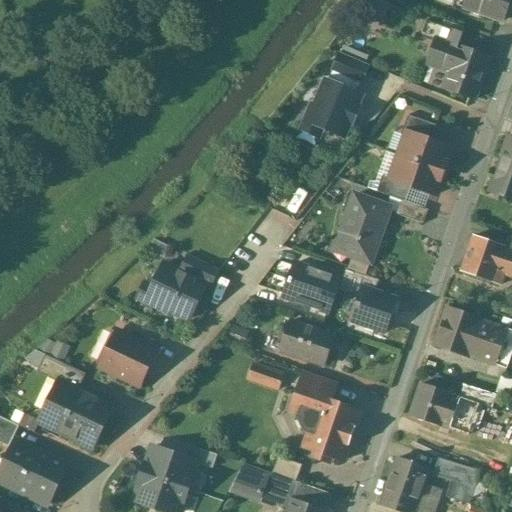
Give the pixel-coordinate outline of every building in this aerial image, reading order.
[(377,0),(377,1),(372,0),(371,0),(365,17),(380,22),(386,5),(378,2),(379,0),(377,0)] [(508,0),(452,0),(451,4),(464,9),(463,9),(501,22),(508,0)] [(441,26),(425,21),(420,33),(436,39),(435,40),(447,45),(457,48),(457,46),(464,28),(443,21),(441,26)] [(489,58),(457,46),(457,48),(445,83),(433,79),(431,85),(474,101),(489,58)] [(326,84),(356,97),(367,70),(338,58),(326,84)] [(356,97),(326,84),(322,82),(304,124),(345,141),(363,100),(356,97)] [(435,126),(407,116),(401,132),(407,134),(408,133),(430,141),(435,126)] [(430,141),(408,133),(407,134),(399,157),(447,173),(449,166),(447,161),(451,149),(430,141)] [(511,138),(507,137),(506,138),(507,138),(502,157),(501,157),(496,174),(495,174),(489,191),(488,191),(487,192),(511,201),(511,138)] [(447,173),(399,157),(391,179),(391,180),(409,187),(434,196),(439,183),(444,181),(447,173)] [(391,179),(381,176),(376,192),(401,201),(404,202),(409,187),(391,180),(391,179)] [(333,188),(324,200),(329,205),(339,192),(333,188)] [(389,208),(353,195),(334,251),(335,251),(336,249),(352,254),(351,257),(370,264),(389,208)] [(404,202),(401,201),(396,215),(422,224),(427,210),(404,202)] [(504,247),(473,236),(460,272),(500,286),(503,275),(511,277),(511,252),(503,249),(504,247)] [(511,238),(508,237),(504,247),(503,249),(511,252),(511,238)] [(217,271),(187,257),(179,273),(204,285),(205,284),(209,287),(217,271)] [(179,273),(163,265),(152,287),(155,295),(149,306),(169,316),(171,312),(188,320),(195,305),(196,305),(197,304),(196,303),(199,297),(200,298),(200,297),(200,296),(205,285),(204,285),(179,273)] [(378,281),(345,269),(339,286),(359,293),(361,288),(374,292),(378,281)] [(374,292),(361,288),(359,293),(349,321),(385,333),(396,300),(374,292)] [(507,330),(447,309),(435,346),(494,366),(494,365),(504,369),(507,361),(497,357),(506,330),(507,330)] [(333,337),(290,322),(280,351),(323,366),(333,337)] [(247,335),(229,327),(224,339),(243,346),(247,335)] [(511,332),(507,330),(506,330),(497,357),(507,361),(511,347),(511,332)] [(156,351),(116,332),(115,333),(117,334),(101,367),(99,366),(99,368),(138,386),(156,351)] [(66,352),(55,347),(51,356),(61,361),(66,352)] [(85,375),(44,355),(36,372),(57,382),(57,381),(77,390),(85,375)] [(264,369),(253,365),(248,380),(259,384),(264,369)] [(283,375),(264,369),(259,384),(278,390),(283,375)] [(338,384),(304,372),(296,394),(302,396),(303,394),(330,403),(330,402),(331,403),(338,384)] [(496,391),(511,396),(511,377),(501,374),(496,391)] [(77,390),(57,381),(57,382),(37,422),(91,448),(111,407),(77,390)] [(449,394),(421,384),(410,418),(438,427),(438,425),(459,432),(469,401),(449,395),(449,394)] [(330,403),(303,394),(302,396),(296,394),(291,411),(299,414),(298,418),(304,432),(308,433),(303,448),(343,461),(348,446),(349,447),(355,428),(355,427),(360,413),(331,403),(330,402),(330,403)] [(37,422),(24,415),(18,426),(32,433),(37,422)] [(18,426),(0,417),(0,437),(10,442),(18,426)] [(18,446),(12,443),(0,467),(0,482),(47,505),(66,466),(37,452),(36,453),(21,445),(21,444),(19,443),(18,446)] [(134,501),(167,511),(183,511),(198,469),(150,453),(134,501)] [(301,465),(277,457),(271,474),(295,482),(301,465)] [(413,511),(428,469),(396,459),(380,506),(398,511),(413,511)] [(479,472),(437,459),(432,476),(452,483),(453,483),(474,490),(479,472)] [(295,482),(271,474),(267,484),(269,485),(268,489),(292,498),(291,502),(320,511),(327,493),(295,482)] [(264,486),(245,479),(240,495),(259,502),(261,496),(263,496),(264,492),(263,491),(264,488),(264,486)] [(320,511),(291,502),(287,511),(320,511)] [(25,511),(9,503),(3,511),(25,511)]
